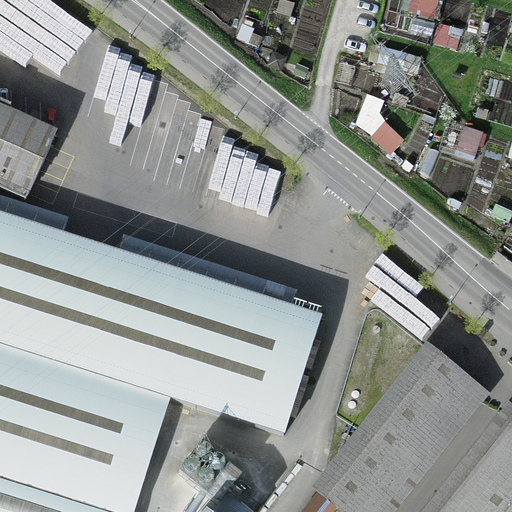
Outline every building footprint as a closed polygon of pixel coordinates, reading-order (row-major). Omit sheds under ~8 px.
[(0,113),(0,188),(22,198),(49,135),(0,113)] [(133,511),(168,403),(282,439),(319,322),(0,221),(0,511),(133,511)] [(424,348),(309,493),(333,511),(397,511),(488,398),(424,348)] [(511,511),(511,425),(446,511),(511,511)] [(242,511),(222,496),(208,511),(242,511)]
